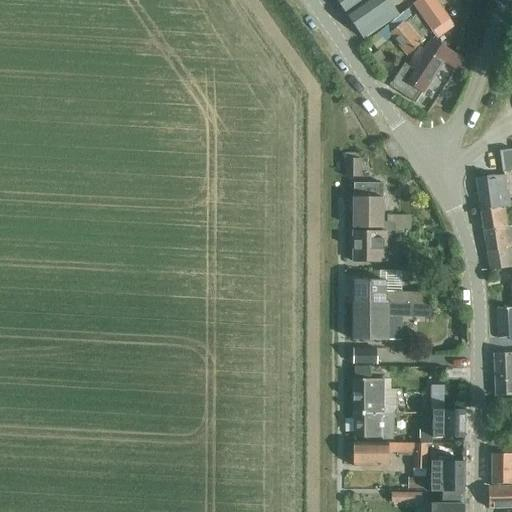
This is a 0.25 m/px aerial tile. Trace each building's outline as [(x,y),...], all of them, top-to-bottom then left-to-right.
[(387,0),(335,0),(362,39),(398,14),(387,0)] [(419,0),(414,4),(437,38),(453,27),(434,0),(419,0)] [(379,34),(383,39),(389,34),(407,56),(425,40),(422,37),(426,34),(406,10),(379,34)] [(415,103),(415,102),(430,81),(449,52),(431,40),(424,51),(421,49),(416,54),(408,66),(404,64),(392,81),(389,87),(415,103)] [(511,170),(511,149),(499,152),(502,172),(511,170)] [(344,177),(360,177),(361,159),(345,159),(344,177)] [(476,179),(480,212),(504,209),(510,208),(508,190),(507,190),(505,176),(476,179)] [(383,184),(353,184),(353,228),(382,229),(382,232),(387,232),(411,232),(410,216),(386,216),(386,222),(382,223),(383,184)] [(490,271),(509,268),(511,267),(511,227),(507,228),(504,209),(480,212),(490,271)] [(382,232),(354,232),(353,232),(353,263),(387,263),(387,232),(382,232)] [(419,261),(405,260),(404,272),(418,273),(419,261)] [(354,281),(354,304),(430,306),(430,294),(385,292),(385,282),(354,281)] [(354,304),(353,304),(353,341),(388,341),(388,316),(404,317),(429,317),(430,306),(354,304)] [(511,308),(497,308),(498,338),(511,337),(511,308)] [(377,364),(377,350),(353,349),(353,364),(377,364)] [(511,353),(493,354),(495,396),(511,396),(511,353)] [(369,380),(369,367),(354,367),(354,380),(369,380)] [(369,380),(354,380),(354,414),(393,414),(395,414),(395,390),(390,390),(390,380),(385,380),(369,380)] [(464,411),(432,410),(432,412),(432,413),(432,438),(434,438),(464,438),(464,411)] [(432,413),(432,412),(420,412),(420,429),(420,444),(431,444),(434,444),(434,438),(432,438),(432,413)] [(393,414),(354,414),(354,438),(393,438),(393,414)] [(412,477),(426,477),(427,445),(353,443),(353,467),(388,467),(388,453),(397,453),(397,456),(413,456),(412,477)] [(511,454),(492,454),(492,485),(511,484),(511,454)] [(464,462),(431,462),(430,492),(442,492),(442,503),(460,503),(460,492),(464,492),(464,462)] [(408,479),(407,490),(423,490),(423,479),(408,479)] [(511,487),(488,488),(488,509),(511,508),(511,487)] [(421,506),(421,495),(392,495),(392,506),(421,506)]
